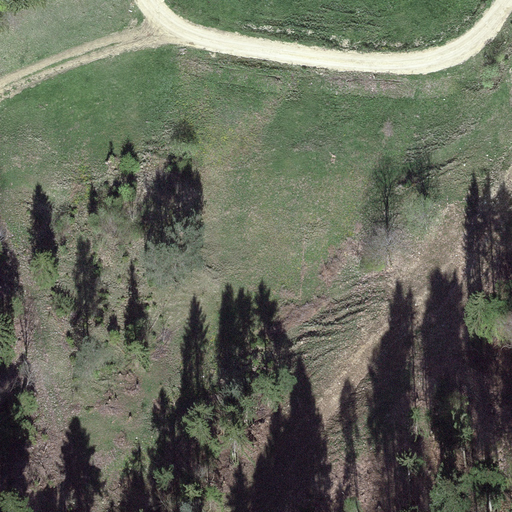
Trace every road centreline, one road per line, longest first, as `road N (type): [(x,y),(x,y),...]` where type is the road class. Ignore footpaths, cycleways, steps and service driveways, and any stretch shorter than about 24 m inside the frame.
road 1 (track): [(507,0),(453,52),(403,65),(185,35),(144,0)]
road 2 (track): [(164,23),(0,87)]
